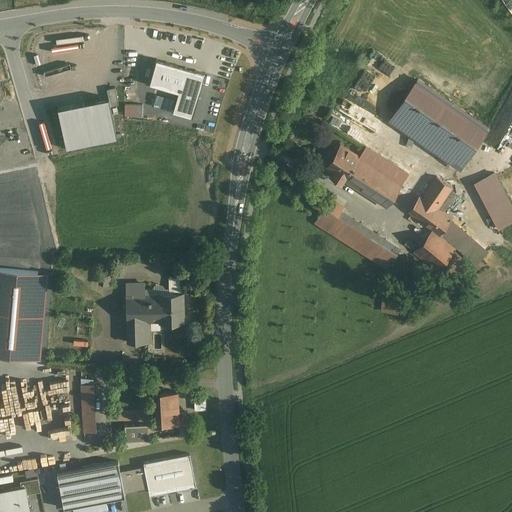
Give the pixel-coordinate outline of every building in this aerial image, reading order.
[(391,51),(374,70),(381,76),(398,56),(391,51)] [(205,73),(157,59),(149,83),(178,91),(173,111),(192,117),(205,73)] [(419,80),(390,120),(460,168),(487,128),(419,80)] [(108,98),(110,106),(118,104),(115,87),(106,89),(108,98)] [(108,98),(58,107),(67,149),(116,139),(110,106),(108,98)] [(502,144),(511,127),(511,116),(496,140),(502,144)] [(341,145),(326,168),(343,179),(359,156),(357,155),(341,145)] [(408,173),(365,146),(359,156),(401,183),(408,173)] [(401,183),(359,156),(343,179),(386,207),(401,183)] [(511,220),(511,207),(494,173),(474,183),(497,228),(503,226),(511,220)] [(422,196),(420,195),(409,211),(433,229),(440,234),(449,222),(452,217),(438,207),(452,187),(436,176),(422,196)] [(343,207),(330,198),(314,223),(328,231),(341,211),(343,207)] [(386,239),(341,211),(328,231),(386,269),(397,253),(382,244),(386,239)] [(485,253),(449,222),(440,234),(439,235),(455,248),(457,246),(477,263),(485,253)] [(440,234),(433,229),(414,252),(436,270),(455,248),(439,235),(440,234)] [(0,269),(0,355),(40,359),(48,274),(0,269)] [(100,269),(98,282),(109,284),(111,271),(100,269)] [(141,290),(125,290),(125,323),(147,323),(157,322),(156,296),(142,297),(141,290)] [(399,292),(384,290),(382,311),(397,312),(399,292)] [(182,324),(182,294),(156,294),(156,296),(157,322),(157,324),(182,324)] [(147,323),(125,323),(126,335),(147,335),(147,323)] [(93,384),(81,385),(84,431),(96,430),(93,384)] [(177,390),(160,391),(161,422),(179,421),(178,410),(177,411),(176,399),(177,399),(177,390)] [(194,408),(205,408),(205,394),(194,394),(194,408)] [(189,453),(144,462),(144,465),(148,486),(150,495),(196,486),(189,453)] [(118,461),(57,472),(64,507),(125,496),(124,491),(120,470),(118,461)] [(124,491),(148,486),(144,465),(120,470),(124,491)] [(37,478),(20,481),(21,487),(25,486),(26,494),(40,491),(37,478)] [(21,487),(0,491),(0,501),(2,511),(9,511),(14,511),(20,511),(20,509),(29,507),(26,494),(25,486),(21,487)]
